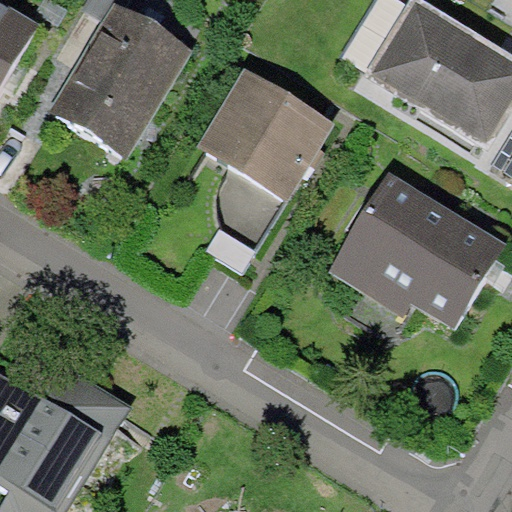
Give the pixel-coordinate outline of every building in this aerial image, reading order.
[(131,0),(90,0),(81,15),(105,29),(52,113),(123,158),(189,52),(124,12),(131,0)] [(511,47),(437,0),(373,0),(339,54),(370,73),(365,81),(492,162),(511,129),(511,47)] [(0,94),(42,29),(0,2),(0,94)] [(336,125),(244,72),(199,148),(291,202),(336,125)] [(511,131),(492,165),(511,177),(511,131)] [(508,248),(392,180),(336,275),(452,342),(508,248)] [(256,253),(219,231),(204,256),(240,278),(256,253)] [(131,410),(26,346),(6,378),(0,374),(0,489),(11,496),(0,511),(68,511),(124,421),(131,410)]
